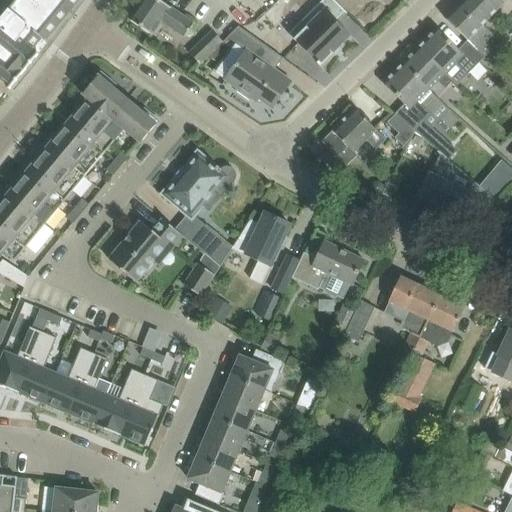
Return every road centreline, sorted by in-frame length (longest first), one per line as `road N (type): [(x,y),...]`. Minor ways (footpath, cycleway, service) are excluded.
road 1 (residential): [(154,480),(207,351),(200,336),(68,266),(197,106)]
road 2 (unclassified): [(511,279),(347,203),(269,157)]
road 3 (residential): [(269,157),(437,0)]
road 4 (residential): [(154,480),(50,446),(0,439)]
road 5 (unclassified): [(5,134),(88,26)]
road 6 (unclassified): [(197,106),(88,26)]
